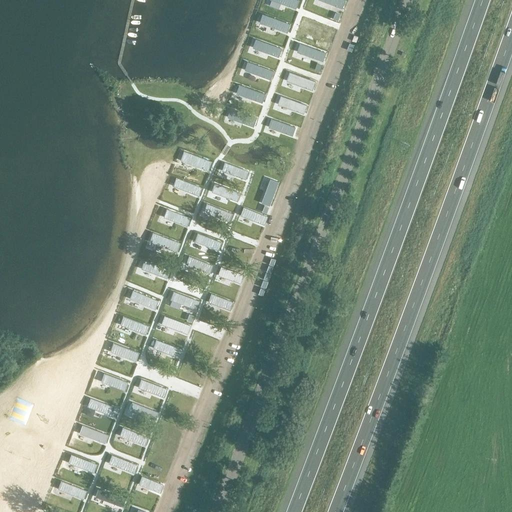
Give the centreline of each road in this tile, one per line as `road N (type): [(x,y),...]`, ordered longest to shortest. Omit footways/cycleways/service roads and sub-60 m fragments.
road 1 (motorway): [(477,0),(290,511)]
road 2 (motorway): [(335,511),(511,31)]
